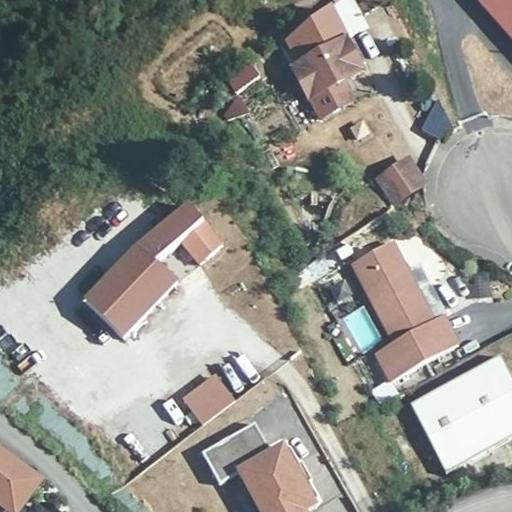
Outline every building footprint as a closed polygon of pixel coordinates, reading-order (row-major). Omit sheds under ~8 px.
[(511,0),(477,0),(511,36),(511,0)] [(314,100),(350,79),(365,70),(348,39),(297,68),(314,100)] [(240,91),(260,78),(252,66),(232,79),(240,91)] [(361,101),(350,79),(314,100),(326,121),(361,101)] [(232,123),(248,112),(239,101),(224,113),(232,123)] [(419,113),(431,140),(452,131),(440,103),(419,113)] [(379,208),(408,189),(399,176),(371,197),(379,208)] [(387,219),(417,200),(408,189),(379,208),(387,219)] [(179,280),(159,260),(186,240),(203,264),(226,248),(198,206),(142,244),(86,299),(123,336),(179,280)] [(393,347),(374,358),(390,385),(456,350),(442,322),(432,327),(390,249),(351,269),(393,347)] [(364,305),(342,317),(362,352),(383,340),(364,305)] [(511,382),(500,360),(410,407),(445,474),(511,438),(511,382)] [(215,374),(181,398),(202,427),(236,403),(215,374)] [(170,423),(182,417),(173,400),(162,406),(170,423)] [(148,464),(177,437),(155,414),(126,440),(148,464)] [(0,511),(1,511),(28,472),(0,449),(0,511)] [(306,511),(301,502),(291,483),(279,464),(235,489),(247,511),(306,511)] [(48,511),(59,498),(28,472),(1,511),(12,511),(15,509),(18,511),(48,511)] [(298,480),(291,483),(301,502),(308,498),(298,480)] [(18,511),(15,509),(12,511),(61,511),(67,505),(59,498),(48,511),(18,511)]
